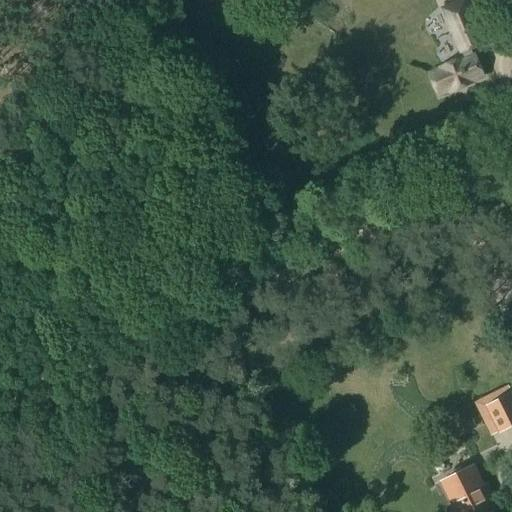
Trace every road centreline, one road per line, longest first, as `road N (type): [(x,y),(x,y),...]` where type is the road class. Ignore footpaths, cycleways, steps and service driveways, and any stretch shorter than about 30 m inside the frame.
road 1 (track): [(0,406),(511,157)]
road 2 (track): [(153,345),(0,82)]
